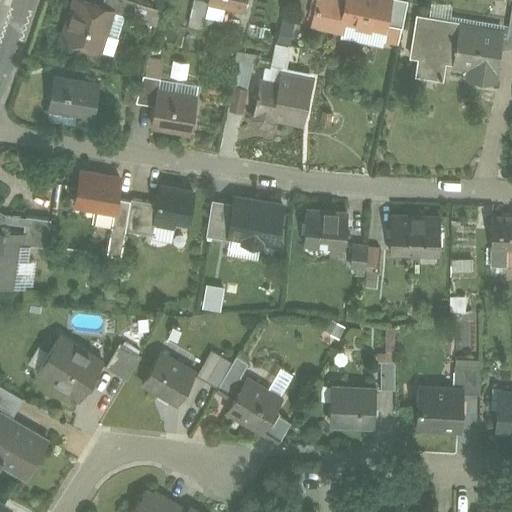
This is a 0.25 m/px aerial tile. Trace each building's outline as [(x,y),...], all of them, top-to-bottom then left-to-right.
[(96,5),(80,0),(65,0),(53,39),(96,54),(110,10),(96,5)] [(122,0),(97,0),(96,5),(110,10),(132,17),(137,5),(122,0)] [(202,5),(202,2),(191,0),(187,0),(182,29),(196,32),(202,5)] [(240,13),(242,0),(202,0),(202,2),(202,5),(240,13)] [(311,0),(308,0),(305,0),(302,17),(308,18),(305,29),(339,36),(341,25),(381,33),(387,0),(311,0)] [(404,3),(390,0),(387,0),(381,33),(378,45),(394,48),(404,3)] [(501,27),(499,41),(511,42),(511,0),(510,0),(505,28),(501,27)] [(424,18),(410,16),(403,60),(410,61),(408,79),(437,83),(440,66),(463,69),(461,80),(492,85),(499,41),(501,27),(444,18),(446,8),(426,5),(424,18)] [(289,29),(275,25),(272,40),(286,43),(289,29)] [(250,72),(252,51),(238,50),(236,71),(250,72)] [(133,114),(148,117),(154,79),(157,60),(143,58),(133,114)] [(250,112),(249,117),(250,126),(257,130),(266,128),(270,121),(297,126),(307,75),(275,69),(272,83),(256,80),(252,98),(250,112)] [(49,108),(94,113),(98,76),(53,71),(49,108)] [(145,132),(186,139),(195,86),(154,79),(148,117),(145,132)] [(252,98),(241,96),(242,89),(227,86),(222,111),(237,114),(238,110),(250,112),(252,98)] [(115,174),(74,167),(68,207),(108,214),(111,198),(115,174)] [(155,183),(152,203),(149,224),(183,229),(190,188),(155,183)] [(239,212),(224,210),(221,234),(270,241),(276,199),(242,195),(239,212)] [(125,201),(111,198),(108,214),(102,256),(116,258),(120,230),(125,201)] [(125,201),(120,230),(147,234),(149,224),(152,203),(125,199),(125,201)] [(452,203),(452,247),(475,247),(475,204),(452,203)] [(343,209),(300,206),(297,247),(339,250),(343,209)] [(433,254),(433,213),(386,213),(386,254),(433,254)] [(511,215),(485,215),(485,249),(502,249),(511,249),(511,215)] [(20,233),(19,243),(44,245),(46,219),(22,216),(20,233)] [(0,286),(15,288),(19,243),(20,233),(0,230),(0,286)] [(362,244),(346,242),(344,267),(360,269),(360,266),(362,246),(362,244)] [(378,247),(362,246),(360,266),(376,267),(378,247)] [(502,277),(502,249),(485,249),(485,277),(502,277)] [(472,267),(472,256),(452,256),(452,267),(472,267)] [(227,268),(226,279),(244,281),(245,269),(227,268)] [(326,349),(339,328),(327,321),(314,341),(326,349)] [(372,363),(375,363),(390,362),(389,328),(380,328),(381,353),(372,354),(372,363)] [(73,403),(101,358),(55,329),(43,349),(35,344),(22,365),(29,369),(27,373),(73,403)] [(115,343),(100,367),(122,381),(137,357),(115,343)] [(194,370),(155,348),(135,383),(174,405),(192,373),(194,370)] [(194,370),(192,373),(213,385),(227,362),(206,350),(194,370)] [(227,362),(213,385),(228,394),(240,373),(245,364),(230,356),(227,362)] [(459,384),(459,392),(474,392),(475,361),(451,361),(450,384),(459,384)] [(375,363),(375,388),(390,387),(390,362),(375,363)] [(264,387),(277,394),(289,373),(276,366),(264,387)] [(264,387),(240,373),(228,394),(217,413),(256,436),(261,428),(278,438),(291,416),(274,406),(280,396),(277,394),(264,387)] [(326,427),(370,427),(371,383),(327,382),(327,385),(326,401),(326,427)] [(412,383),(411,431),(458,432),(459,392),(459,384),(450,384),(412,383)] [(326,401),(327,385),(317,385),(316,401),(326,401)] [(511,387),(490,388),(489,433),(511,433),(511,387)] [(0,414),(7,418),(18,400),(0,389),(0,414)] [(0,468),(22,482),(46,441),(7,418),(0,414),(0,468)] [(200,511),(183,503),(181,505),(141,484),(125,511),(200,511)]
